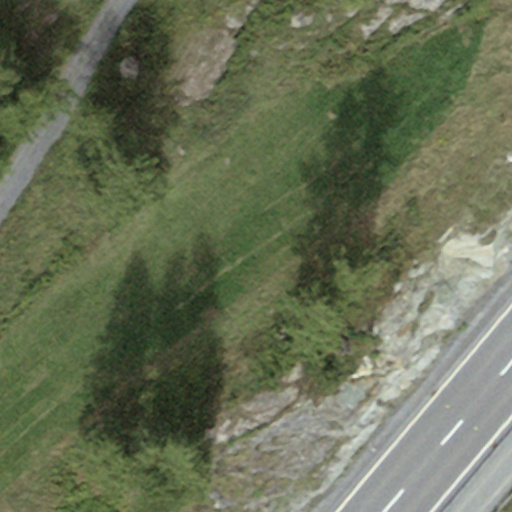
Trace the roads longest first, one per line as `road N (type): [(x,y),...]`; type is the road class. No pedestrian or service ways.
road 1 (track): [(122,0),(0,194)]
road 2 (primary): [(511,359),(383,511)]
